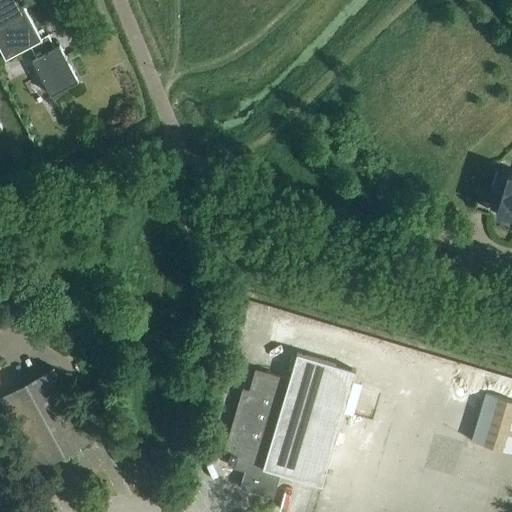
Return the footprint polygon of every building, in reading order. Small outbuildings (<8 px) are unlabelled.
[(36,57),(32,59),(51,95),(78,80),(60,45),(55,47),(48,34),(41,38),(20,0),(0,0),(0,49),(5,59),(30,46),(36,57)] [(511,174),(495,169),(488,194),(500,197),(496,213),(505,215),(504,219),(511,221),(511,174)] [(239,488),(273,498),(280,473),(322,485),(356,371),(297,353),(289,378),(256,368),(249,390),(243,388),(226,443),(230,444),(224,462),(245,468),(239,488)] [(0,395),(0,398),(37,469),(69,452),(72,458),(81,452),(79,447),(91,440),(53,368),(0,395)] [(471,440),(511,451),(511,399),(486,392),(471,440)]
